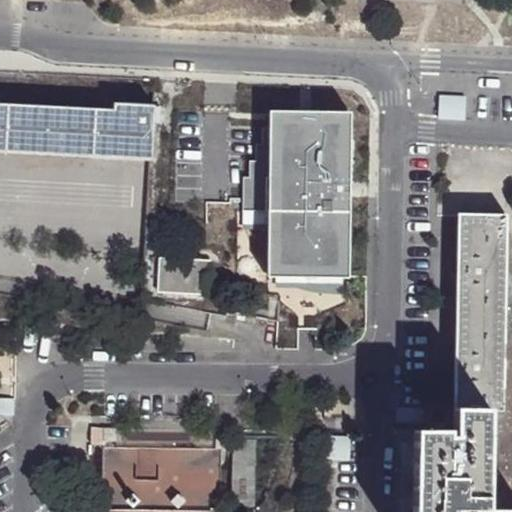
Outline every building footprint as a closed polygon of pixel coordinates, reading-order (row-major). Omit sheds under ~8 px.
[(466,96),(436,94),(436,119),(465,121),(466,96)] [(0,151),(149,158),(154,104),(152,104),(113,103),(112,108),(0,102),(0,151)] [(349,116),(272,114),(271,130),(264,130),(264,146),(258,146),(258,162),(252,162),(252,179),(246,179),(245,212),(270,213),(269,278),(347,279),(349,116)] [(458,210),(456,308),(502,309),(504,210),(458,210)] [(166,258),(165,293),(209,297),(211,260),(166,258)] [(454,407),(483,407),(500,407),(502,309),(456,308),(454,407)] [(511,511),(511,506),(483,507),(483,407),(454,407),(454,437),(449,437),(449,432),(409,431),(407,511),(511,511)] [(102,446),(103,429),(92,428),(91,446),(102,446)] [(102,446),(101,506),(220,508),(222,442),(222,431),(103,429),(102,446)] [(222,431),(222,442),(231,442),(231,431),(222,431)] [(348,460),(348,440),(324,440),(324,460),(348,460)] [(231,442),(229,508),(255,508),(257,442),(231,442)] [(90,506),(101,506),(102,446),(91,446),(90,506)]
